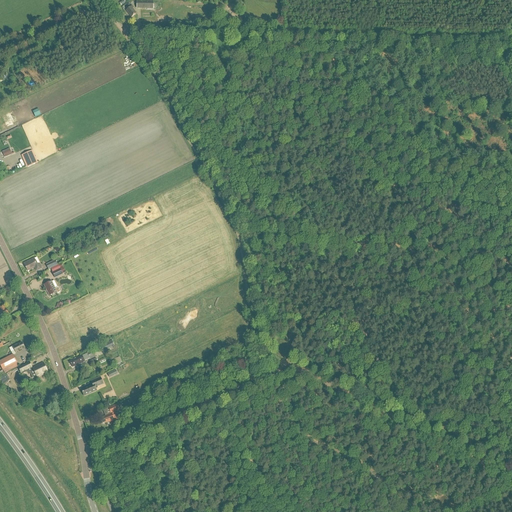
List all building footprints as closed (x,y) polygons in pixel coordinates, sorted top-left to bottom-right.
[(132,6),(126,11),(131,18),(137,14),(133,9),(134,8),(132,6)] [(32,152),(23,156),(28,167),(37,163),(32,152)] [(39,264),(37,265),(34,258),(23,263),(27,271),(34,268),(36,271),(42,269),(39,264)] [(47,264),(50,270),(57,267),(54,261),(47,264)] [(57,268),(51,271),(55,278),(61,274),(57,268)] [(44,286),(49,296),(57,293),(57,294),(60,292),(60,291),(58,288),(57,287),(55,289),(52,282),(44,286)] [(8,314),(7,312),(5,309),(3,305),(0,306),(0,309),(0,310),(0,309),(0,319),(2,319),(2,318),(8,315),(8,314)] [(102,349),(103,351),(114,346),(112,341),(101,346),(102,349)] [(17,363),(13,355),(16,354),(19,352),(22,350),(25,348),(22,343),(19,344),(19,345),(19,344),(13,347),(15,351),(12,352),(13,355),(0,361),(0,364),(3,370),(5,374),(18,367),(16,363),(17,363)] [(95,355),(99,353),(98,351),(102,349),(101,346),(86,353),(87,355),(82,357),(82,356),(72,360),(72,362),(70,363),(73,368),(85,362),(84,360),(89,358),(90,360),(96,357),(95,355)] [(29,363),(19,368),(21,373),(22,374),(27,372),(29,375),(31,374),(33,378),(37,376),(37,378),(43,375),(43,374),(48,372),(44,363),(32,368),(33,370),(32,370),(31,368),(32,368),(29,363)] [(10,380),(7,374),(0,377),(0,382),(3,387),(10,380)] [(92,385),(81,390),(84,396),(97,391),(95,388),(103,384),(101,378),(91,382),(92,385)] [(107,416),(101,419),(103,424),(106,423),(107,426),(111,425),(110,423),(115,420),(113,415),(115,414),(114,412),(118,410),(116,405),(109,408),(110,412),(109,413),(109,414),(107,415),(107,416)]
